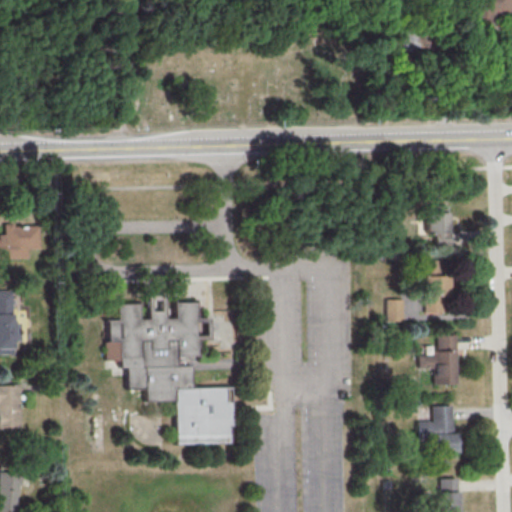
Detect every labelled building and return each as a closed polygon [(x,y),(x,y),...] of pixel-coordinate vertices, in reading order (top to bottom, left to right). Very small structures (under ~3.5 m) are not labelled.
[(511,0),(479,0),(479,24),(499,24),(499,14),(511,14),(511,0)] [(446,205),(424,205),(424,218),(416,218),(416,232),(445,233),(446,205)] [(0,258),(25,258),(25,248),(38,247),(38,225),(11,226),(11,223),(2,223),(2,236),(0,236),(0,258)] [(446,312),(445,258),(420,258),(421,313),(446,312)] [(0,347),(11,347),(11,340),(12,340),(12,289),(0,288),(0,347)] [(190,387),(171,388),(171,400),(142,401),(142,389),(125,389),(124,368),(118,369),(117,360),(103,361),(102,342),(107,342),(107,321),(115,321),(115,305),(137,304),(137,320),(146,320),(145,296),(162,295),(163,319),(172,319),(172,303),(195,302),(195,318),(207,318),(208,339),(196,339),(196,355),(175,356),(175,367),(189,366),(190,387)] [(383,321),(400,320),(400,298),(383,298),(383,321)] [(415,354),(416,368),(431,368),(431,383),(454,383),(453,334),(433,334),(433,354),(415,354)] [(0,426),(17,427),(17,384),(0,383),(0,426)] [(171,400),(171,388),(190,387),(228,386),(229,426),(226,426),(226,442),(172,444),(171,400)] [(415,420),(415,442),(427,442),(427,450),(452,449),(451,404),(429,405),(429,419),(415,420)] [(0,511),(15,511),(15,472),(0,472),(0,511)] [(455,478),(456,511),(431,511),(431,498),(439,498),(438,479),(455,478)]
